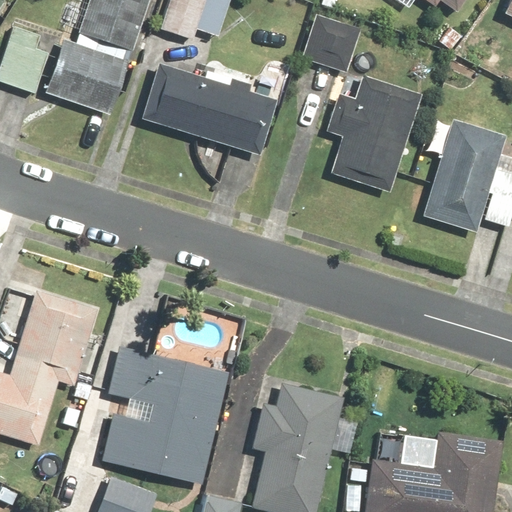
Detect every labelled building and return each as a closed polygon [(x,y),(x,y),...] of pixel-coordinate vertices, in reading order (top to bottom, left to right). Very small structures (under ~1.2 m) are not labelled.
[(0,0),(0,28),(20,0),(0,0)] [(78,0),(69,26),(134,48),(149,0),(78,0)] [(167,0),(156,30),(196,45),(213,0),(167,0)] [(420,0),(446,17),(458,0),(420,0)] [(318,3),(301,59),(341,71),(358,15),(318,3)] [(15,23),(0,67),(0,78),(109,115),(128,61),(15,23)] [(465,33),(450,23),(436,45),(451,55),(465,33)] [(273,88),(159,57),(141,119),(255,151),(273,88)] [(332,173),(392,191),(422,92),(345,68),(327,128),(344,133),(332,173)] [(448,115),(421,214),(481,230),(483,220),(511,228),(511,226),(511,149),(502,146),(506,131),(448,115)] [(0,363),(0,431),(43,445),(63,381),(78,385),(102,304),(38,285),(13,368),(0,363)] [(206,482),(230,367),(117,344),(107,390),(117,392),(103,460),(206,482)] [(253,508),(274,511),(319,511),(346,380),(281,367),(275,398),(259,395),(249,447),(264,450),(253,508)] [(85,405),(65,400),(57,431),(77,436),(85,405)] [(373,452),(364,511),(497,511),(508,432),(439,423),(434,460),(373,452)] [(113,468),(95,511),(150,511),(161,487),(113,468)] [(203,488),(199,511),(240,511),(243,496),(203,488)]
